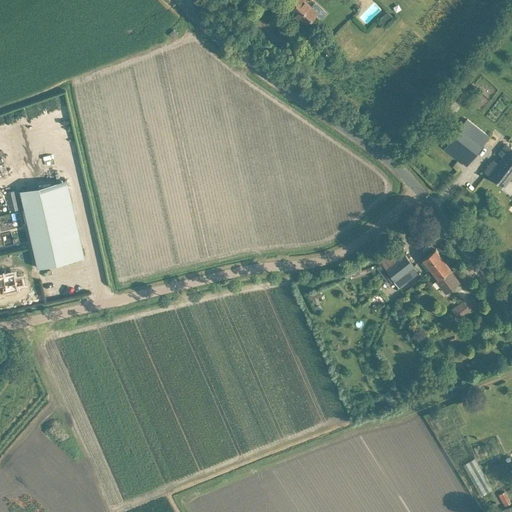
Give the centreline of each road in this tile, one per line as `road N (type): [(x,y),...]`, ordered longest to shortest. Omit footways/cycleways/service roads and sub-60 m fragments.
road 1 (unclassified): [(0,325),(339,255),(421,193)]
road 2 (unclassified): [(421,193),(179,0)]
road 3 (unknown): [(106,303),(68,167),(36,147),(10,144)]
road 4 (unclassified): [(511,302),(421,193)]
